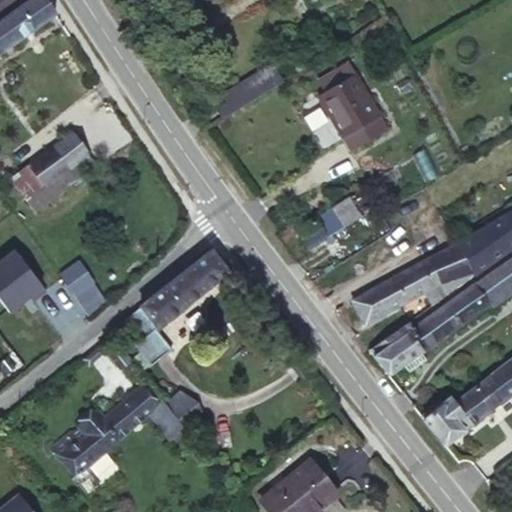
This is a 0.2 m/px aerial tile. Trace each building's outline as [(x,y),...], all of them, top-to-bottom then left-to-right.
[(0,0),(0,18),(25,0),(0,0)] [(0,45),(3,50),(55,13),(46,0),(29,0),(0,20),(0,45)] [(224,119),(282,83),(272,66),(213,102),(224,119)] [(355,73),(318,95),(351,150),(388,129),(355,73)] [(26,201),(88,152),(72,131),(9,178),(26,201)] [(350,197),(361,216),(371,210),(361,196),(358,198),(356,194),(350,197)] [(344,227),(361,216),(350,197),(332,208),(344,227)] [(331,235),(344,227),(332,208),(325,212),(298,230),(309,248),(325,238),(331,235)] [(298,230),(325,212),(323,209),(295,225),(298,230)] [(511,210),(457,243),(473,274),(511,247),(511,210)] [(334,239),(331,235),(325,238),(328,243),(334,239)] [(473,274),(457,243),(428,258),(440,283),(424,291),(432,304),(473,274)] [(47,289),(16,249),(0,261),(0,295),(11,310),(31,295),(34,299),(47,289)] [(228,271),(211,250),(118,323),(151,365),(171,349),(155,329),(228,271)] [(440,283),(428,258),(352,301),(365,324),(424,291),(440,283)] [(511,263),(510,260),(476,284),(489,303),(511,286),(511,263)] [(409,320),(369,349),(389,374),(406,362),(421,351),(489,303),(476,284),(475,283),(414,327),(409,320)] [(421,351),(406,362),(410,368),(425,357),(421,351)] [(441,400),(422,416),(445,445),(511,392),(511,356),(454,401),(450,396),(443,402),(441,400)] [(73,479),(86,468),(156,406),(140,388),(104,418),(98,411),(79,428),(85,434),(60,458),(74,474),(71,477),(73,479)] [(165,403),(184,427),(202,413),(180,391),(165,403)] [(313,511),(336,493),(309,460),(261,500),(270,511),(313,511)] [(101,484),(86,468),(73,479),(78,485),(80,483),(90,494),(101,484)] [(0,511),(30,511),(18,496),(0,509),(0,511)]
